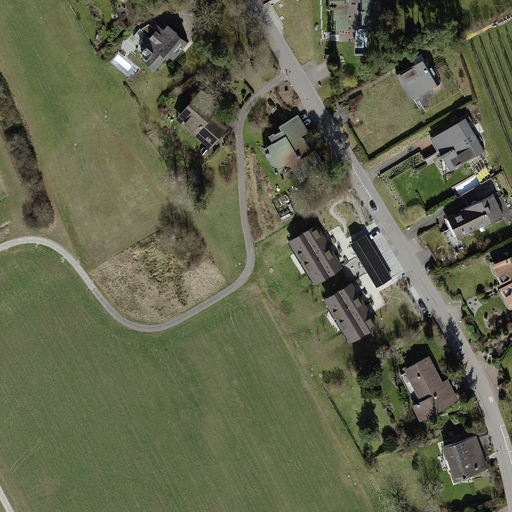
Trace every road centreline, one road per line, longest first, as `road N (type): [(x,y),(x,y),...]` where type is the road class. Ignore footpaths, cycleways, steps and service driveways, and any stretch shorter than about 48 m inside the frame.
road 1 (residential): [(252,0),(453,328),(511,469)]
road 2 (track): [(0,249),(44,240),(63,251),(117,319),(136,327),(163,328),(233,289),(251,260)]
